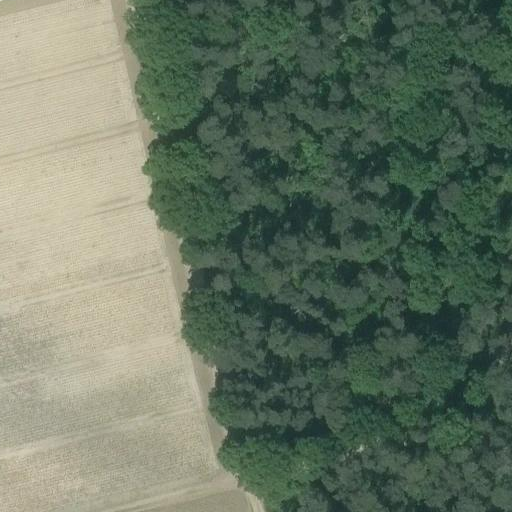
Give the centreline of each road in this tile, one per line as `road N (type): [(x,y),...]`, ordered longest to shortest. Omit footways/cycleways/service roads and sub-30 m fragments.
road 1 (track): [(268,511),(212,320),(143,0)]
road 2 (track): [(511,454),(437,429),(333,442),(254,465)]
road 3 (track): [(82,511),(254,465)]
